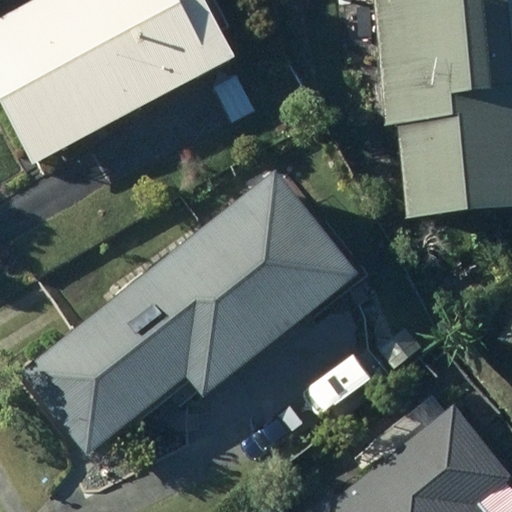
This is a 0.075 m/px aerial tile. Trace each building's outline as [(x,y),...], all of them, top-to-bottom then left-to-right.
[(191,0),(42,0),(0,23),(0,119),(28,172),(226,65),(191,0)] [(367,0),(376,87),(363,88),(368,150),(396,147),(404,227),(511,216),(511,147),(498,0),(367,0)] [(210,362),(214,367),(224,380),(355,276),(279,180),(213,233),(183,257),(153,281),(36,375),(97,453),(128,427),(210,362)] [(511,312),(494,343),(511,353),(511,312)] [(473,511),(504,488),(448,416),(334,504),(328,496),(307,511),(473,511)]
